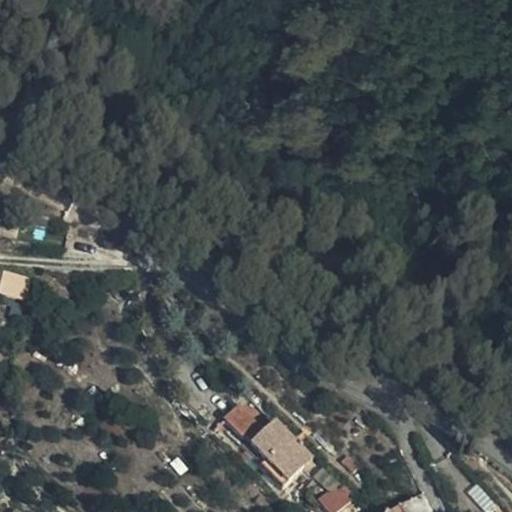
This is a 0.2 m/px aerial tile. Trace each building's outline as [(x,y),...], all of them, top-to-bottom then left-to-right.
[(0,272),(0,293),(20,296),(22,274),(0,272)] [(219,413),(236,396),(212,370),(187,393),(218,423),(218,422),(223,417),(219,413)] [(244,387),(236,396),(219,413),(223,417),(257,452),(253,458),(251,460),(274,481),(308,447),(244,387)] [(347,487),(355,479),(341,466),(332,474),(347,487)] [(316,495),(328,507),(346,489),(347,487),(332,474),(318,486),(316,495)] [(363,503),(366,511),(424,511),(412,483),(363,503)] [(1,511),(29,511),(8,501),(1,511)]
